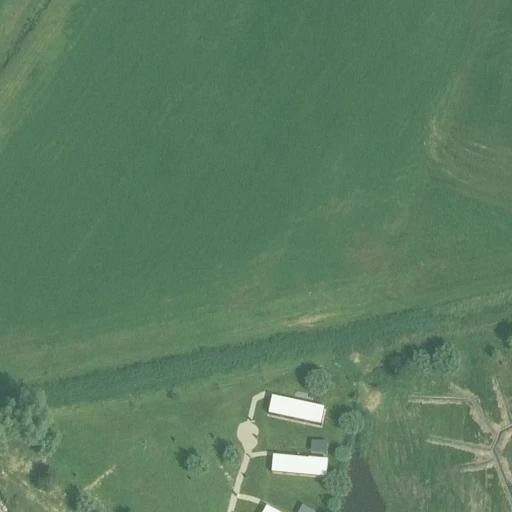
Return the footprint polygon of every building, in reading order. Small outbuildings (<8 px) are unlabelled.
[(416,402),(399,352),(385,357),(403,407),(416,402)] [(495,355),(474,357),(475,378),(497,376),(495,355)] [(272,401),(269,416),(320,427),(323,412),(272,401)] [(249,438),(269,435),(266,420),(247,424),(249,438)] [(207,430),(210,448),(224,446),(221,427),(207,430)] [(101,437),(100,453),(154,456),(155,439),(101,437)] [(274,459),(272,474),(325,479),(327,464),(274,459)]
